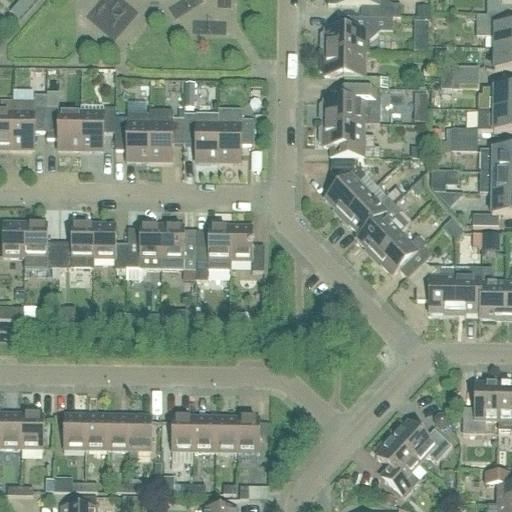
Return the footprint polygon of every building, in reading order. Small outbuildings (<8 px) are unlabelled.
[(327,0),(327,10),(361,11),(361,22),(384,23),(394,23),(401,23),(401,10),(394,10),(380,0),(327,0)] [(487,0),(486,20),(501,21),(511,21),(511,10),(511,9),(511,0),(500,0),(501,1),(487,0)] [(494,42),(494,53),(511,53),(511,31),(501,32),(501,21),(486,20),(476,20),(476,41),(494,42)] [(324,56),(324,58),(364,58),(364,60),(371,60),(371,47),(382,38),(394,38),(394,23),(384,23),(361,22),(349,22),(349,34),(324,34),(324,36),(320,39),(320,52),(324,56)] [(511,53),(494,53),(494,75),(511,75),(511,53)] [(343,93),(348,94),(347,93),(375,94),(380,94),(380,82),(364,82),(364,60),(364,58),(324,58),(324,60),(319,63),(319,76),(323,80),(323,81),(343,82),(343,93)] [(453,72),(453,84),(478,84),(478,73),(453,72)] [(478,84),(453,84),(452,95),(477,96),(478,84)] [(323,126),(323,128),(363,129),(364,106),(375,106),(375,94),(347,93),(348,94),(347,105),(323,104),(323,106),(319,109),(318,123),(323,126)] [(511,93),(493,93),(493,115),(511,115),(511,93)] [(12,106),(11,153),(33,154),(34,137),(46,137),(46,112),(46,100),(34,100),(34,107),(12,106)] [(0,153),(11,153),(12,106),(1,106),(1,117),(0,117),(0,153)] [(57,154),(80,154),(80,118),(58,118),(58,112),(46,112),(46,137),(58,137),(57,154)] [(103,138),(114,138),(115,123),(115,113),(103,112),(102,119),(80,118),(80,154),(102,155),(103,138)] [(218,119),(217,166),(240,167),(240,150),(252,150),(253,125),(240,124),(240,114),(216,114),(216,119),(218,119)] [(149,119),(149,165),(171,166),(171,149),(183,149),(184,124),(183,124),(173,123),(173,115),(149,115),(149,119)] [(511,115),(493,115),(493,117),(480,116),(480,137),(511,137),(511,115)] [(126,165),(149,165),(149,119),(127,119),(127,123),(115,123),(114,138),(114,155),(126,155),(126,165)] [(195,166),(217,166),(218,119),(216,119),(183,119),(183,124),(184,124),(183,149),(195,149),(195,166)] [(363,129),(323,128),(323,130),(318,133),(318,147),(322,150),(322,152),(347,152),(346,164),(374,164),(374,141),(363,141),(363,129)] [(452,134),(451,146),(476,146),(477,134),(452,134)] [(476,146),(451,146),(451,157),(476,158),(476,146)] [(511,155),(492,155),(492,177),(511,177),(511,155)] [(324,204),(342,223),(368,198),(358,188),(365,181),(354,169),(354,164),(330,164),(330,178),(340,188),(324,204)] [(511,177),(492,177),(492,199),(511,199),(511,177)] [(342,223),(359,241),(360,242),(394,209),(386,201),(378,209),(368,198),(342,223)] [(511,199),(492,199),(491,220),(473,220),(472,231),(497,232),(497,221),(511,221),(511,199)] [(359,241),(356,244),(374,263),(399,238),(411,227),(394,209),(360,242),(359,241)] [(2,262),(24,263),(25,228),(2,228),(2,262)] [(46,273),(58,273),(59,248),(47,248),(47,228),(25,228),(24,263),(46,263),(46,273)] [(92,274),(93,264),(93,229),(71,229),(70,248),(59,248),(58,273),(92,274)] [(115,274),(127,274),(127,249),(115,249),(116,229),(93,229),(93,264),(115,264),(115,274)] [(161,276),(161,265),(162,230),(139,230),(139,249),(127,249),(127,274),(139,275),(161,276)] [(183,275),(195,275),(195,250),(184,250),(184,230),(162,230),(161,265),(161,276),(183,275)] [(229,276),(229,266),(230,231),(208,231),(207,250),(195,250),(195,275),(207,276),(229,276)] [(230,231),(229,266),(251,266),(251,276),(263,276),(264,251),(252,251),(252,231),(230,231)] [(398,275),(406,284),(424,267),(430,261),(422,252),(425,249),(417,241),(409,249),(399,238),(374,263),(391,282),(398,275)] [(428,318),(454,319),(455,283),(455,272),(440,272),(429,272),(424,267),(406,284),(415,293),(415,306),(428,306),(428,318)] [(454,319),(479,319),(480,319),(481,277),(481,273),(469,272),(455,272),(455,283),(454,319)] [(479,324),(505,324),(505,289),(491,288),(491,277),(481,277),(480,319),(479,319),(479,324)] [(0,324),(11,325),(23,325),(23,313),(0,312),(0,324)] [(485,426),(498,426),(498,390),(474,389),(474,413),(462,413),(462,439),(485,440),(485,426)] [(498,426),(497,435),(510,435),(510,438),(511,437),(511,389),(498,390),(498,426)] [(0,453),(20,454),(21,419),(0,418),(0,453)] [(21,419),(20,454),(43,455),(44,420),(21,419)] [(63,455),(85,455),(86,420),(63,420),(63,455)] [(85,455),(107,455),(107,420),(86,420),(85,455)] [(107,455),(128,456),(129,421),(107,420),(107,455)] [(129,421),(128,456),(151,456),(152,421),(129,421)] [(171,456),(193,457),(194,422),(171,421),(171,456)] [(193,457),(215,457),(215,422),(194,422),(193,457)] [(215,457),(236,458),(237,423),(215,422),(215,457)] [(237,423),(236,458),(259,458),(259,423),(237,423)] [(408,427),(392,444),(418,469),(427,459),(436,468),(451,451),(433,434),(426,443),(408,427)] [(418,469),(392,444),(376,462),(393,478),(385,487),(403,503),(418,486),(410,478),(418,469)] [(496,490),(496,510),(511,510),(511,489),(511,490),(511,478),(485,477),(485,490),(496,490)] [(72,497),(84,497),(85,489),(72,488),(72,497)] [(85,489),(84,497),(97,498),(97,489),(85,489)] [(115,498),(128,498),(128,489),(115,489),(115,498)] [(128,489),(128,498),(140,498),(140,489),(128,489)] [(180,499),(192,499),(192,490),(180,490),(180,499)] [(192,490),(192,499),(205,499),(205,491),(192,490)] [(223,500),(235,500),(236,491),(223,491),(223,500)] [(7,501),(20,501),(20,493),(7,492),(7,501)] [(240,492),(239,505),(248,505),(248,492),(240,492)] [(20,493),(20,501),(32,501),(33,493),(20,493)] [(61,511),(96,511),(96,502),(73,502),(73,511),(61,511)]
